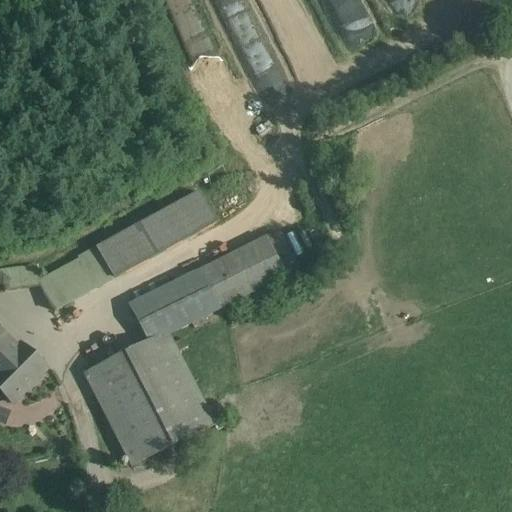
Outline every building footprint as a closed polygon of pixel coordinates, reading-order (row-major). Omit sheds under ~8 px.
[(199,194),(71,264),(73,267),(89,295),(216,225),(199,194)] [(265,241),(130,310),(149,346),(166,337),(284,277),(265,241)] [(73,267),(38,287),(54,314),(89,295),(73,267)] [(27,276),(3,279),(5,293),(29,290),(27,276)] [(16,353),(0,337),(0,395),(12,406),(44,373),(20,350),(16,353)] [(149,346),(85,378),(131,470),(175,448),(213,429),(166,337),(149,346)]
